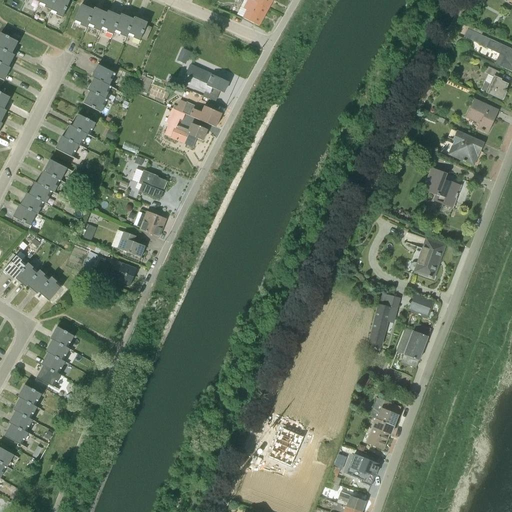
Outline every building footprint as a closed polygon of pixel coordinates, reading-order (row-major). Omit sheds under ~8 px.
[(55,0),(40,0),(37,6),(50,12),(55,0)] [(69,2),(66,0),(55,0),(49,14),(61,19),(69,2)] [(242,20),(257,27),(267,10),(247,0),(238,0),(242,2),(239,8),(240,8),(235,16),(242,20)] [(272,0),(247,0),(267,10),(272,0)] [(93,12),(80,6),(73,24),(85,30),(93,12)] [(99,33),(107,15),(94,10),(86,28),(99,33)] [(108,13),(100,31),(112,36),(120,18),(108,13)] [(121,16),(113,34),(125,39),(133,21),(121,16)] [(133,21),(126,37),(139,43),(140,40),(145,43),(151,29),(145,27),(146,25),(140,23),(140,24),(133,21)] [(493,65),(511,74),(511,51),(466,30),(462,38),(477,45),(477,46),(497,56),(493,65)] [(0,34),(0,49),(10,54),(14,47),(15,47),(17,43),(0,34)] [(450,45),(457,48),(461,40),(454,37),(450,45)] [(14,57),(0,49),(0,65),(8,69),(14,57)] [(181,50),(176,63),(185,66),(190,54),(181,50)] [(8,69),(0,65),(0,80),(4,82),(10,70),(8,69)] [(222,94),(227,83),(209,76),(210,75),(189,66),(181,83),(208,96),(212,90),(222,94)] [(93,75),(92,79),(108,88),(114,75),(99,67),(94,75),(93,75)] [(497,73),(486,68),(483,74),(486,76),(479,91),(500,102),(505,93),(503,92),(506,85),(499,82),(500,81),(495,79),(497,73)] [(139,93),(146,96),(152,79),(142,75),(138,85),(141,87),(139,93)] [(108,88),(93,80),(87,92),(104,100),(107,95),(105,93),(108,88)] [(89,93),(83,105),(100,114),(107,102),(89,93)] [(0,109),(3,111),(10,99),(0,94),(0,109)] [(475,130),(486,135),(497,111),(472,100),(463,119),(476,125),(475,130)] [(179,101),(176,108),(172,106),(171,110),(184,116),(215,129),(221,115),(203,107),(200,113),(194,111),(195,107),(185,103),(185,104),(179,101)] [(195,140),(203,142),(208,132),(190,124),(187,131),(176,127),(178,121),(181,122),(184,116),(171,110),(167,120),(165,119),(163,123),(167,125),(163,136),(170,139),(169,140),(192,149),(195,140)] [(95,125),(77,116),(71,128),(89,137),(95,125)] [(86,136),(69,127),(63,139),(80,148),(86,136)] [(454,133),(450,130),(446,139),(452,143),(446,156),(472,168),(482,144),(455,132),(454,133)] [(113,135),(107,132),(104,138),(110,141),(113,135)] [(61,138),(54,150),(72,159),(78,147),(61,138)] [(124,144),(121,150),(136,156),(138,150),(124,144)] [(422,154),(411,149),(409,154),(420,158),(422,154)] [(143,161),(137,158),(134,165),(140,168),(143,161)] [(49,161),(42,173),(60,182),(66,170),(49,161)] [(139,180),(143,169),(137,167),(133,178),(139,180)] [(431,202),(451,210),(460,187),(449,183),(443,181),(446,175),(445,175),(429,168),(420,191),(433,196),(431,202)] [(157,178),(143,172),(137,184),(141,186),(138,193),(158,202),(166,183),(157,179),(157,178)] [(42,173),(36,185),(53,194),(60,182),(42,173)] [(117,181),(115,186),(125,190),(127,185),(117,181)] [(51,193),(34,184),(28,196),(45,205),(51,193)] [(26,195),(20,207),(37,215),(42,204),(26,195)] [(15,214),(13,219),(29,227),(36,215),(20,207),(16,215),(15,214)] [(166,220),(145,212),(138,232),(158,240),(166,220)] [(133,226),(138,229),(143,215),(138,213),(133,226)] [(95,229),(88,226),(83,239),(90,242),(95,229)] [(136,238),(122,233),(116,231),(110,247),(116,249),(116,250),(140,259),(144,247),(134,243),(136,238)] [(411,274),(432,281),(432,280),(445,245),(424,238),(415,263),(411,263),(409,264),(408,268),(408,270),(409,271),(412,272),(411,274)] [(108,254),(87,246),(86,249),(107,258),(108,254)] [(89,253),(79,273),(86,277),(91,268),(95,269),(99,261),(103,263),(105,259),(89,253)] [(21,262),(16,257),(3,272),(4,272),(7,274),(8,274),(14,279),(13,281),(24,268),(19,263),(21,262)] [(135,270),(116,263),(110,279),(129,286),(135,270)] [(15,279),(25,288),(36,275),(31,271),(33,269),(27,264),(15,279)] [(43,278),(44,276),(39,271),(27,286),(37,295),(48,282),(43,278)] [(56,283),(51,278),(39,293),(42,295),(50,300),(60,289),(55,284),(56,283)] [(408,311),(427,317),(432,303),(413,296),(408,311)] [(392,324),(399,299),(390,297),(389,298),(387,298),(384,306),(377,304),(367,344),(380,347),(387,324),(392,324)] [(403,329),(399,341),(421,349),(429,330),(413,324),(411,331),(403,329)] [(73,337),(56,328),(54,332),(55,332),(51,340),(51,341),(67,349),(73,337)] [(67,349),(51,341),(45,352),(47,354),(62,362),(69,350),(67,349)] [(421,349),(399,341),(394,353),(402,356),(399,363),(414,368),(421,349)] [(58,375),(64,363),(62,362),(47,354),(40,365),(43,366),(58,375)] [(58,375),(43,366),(36,378),(53,388),(60,376),(58,375)] [(360,377),(357,386),(369,390),(372,382),(360,377)] [(41,395),(24,385),(17,397),(35,407),(41,395)] [(19,399),(13,410),(30,420),(36,408),(19,399)] [(368,417),(392,427),(399,408),(375,399),(368,417)] [(32,421),(15,412),(8,423),(26,433),(32,421)] [(374,420),(364,443),(381,450),(387,435),(389,435),(392,427),(374,420)] [(21,446),(27,434),(10,424),(3,436),(21,446)] [(32,456),(36,459),(41,449),(37,447),(32,456)] [(13,456),(0,448),(0,463),(6,467),(13,456)] [(326,482),(337,486),(340,480),(335,478),(338,469),(340,470),(345,458),(337,455),(326,482)] [(360,481),(360,483),(369,486),(378,465),(353,455),(345,475),(360,481)] [(323,488),(336,492),(337,486),(326,482),(323,488)] [(17,493),(12,490),(8,496),(13,499),(17,493)] [(363,501),(339,492),(335,503),(360,511),(363,502),(363,501)] [(359,511),(360,511),(335,503),(332,502),(328,511),(359,511)]
